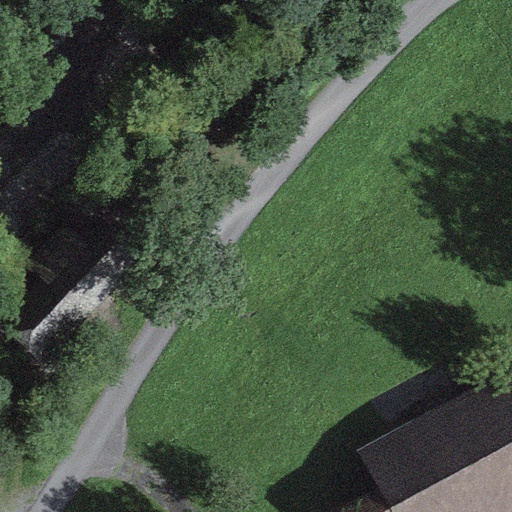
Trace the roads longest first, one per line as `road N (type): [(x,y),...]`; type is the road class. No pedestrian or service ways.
road 1 (residential): [(44,511),(247,204),(427,0)]
road 2 (track): [(93,433),(184,511)]
